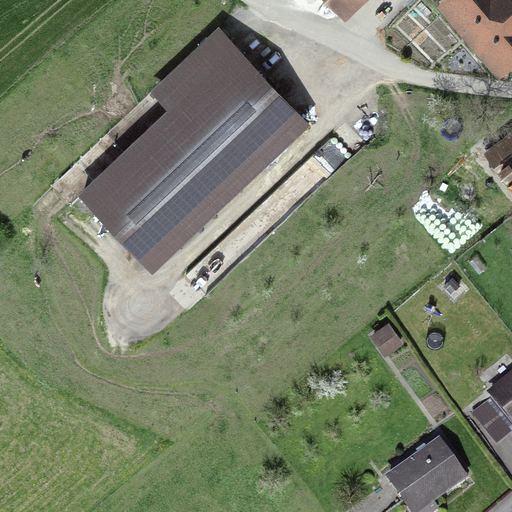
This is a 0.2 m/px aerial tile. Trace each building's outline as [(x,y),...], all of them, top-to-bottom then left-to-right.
[(328,0),(340,13),(354,0),(328,0)] [(511,0),(455,0),(449,6),(498,65),(511,52),(511,0)] [(153,262),(304,123),(229,42),(166,100),(181,116),(93,197),(153,262)] [(511,170),(510,169),(511,167),(511,131),(486,153),(505,176),(511,170)] [(511,379),(492,395),(511,419),(511,379)] [(387,480),(409,511),(415,511),(463,478),(438,443),(387,480)]
